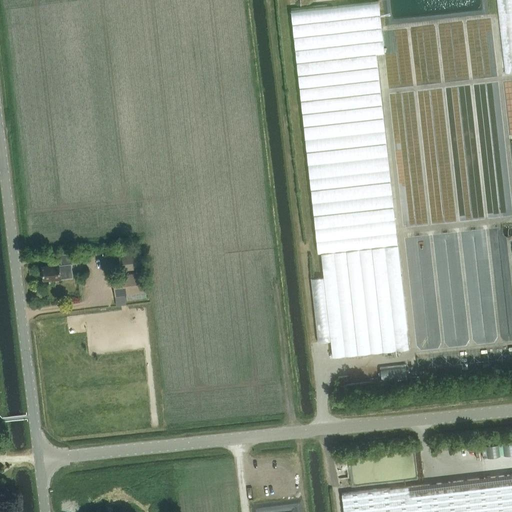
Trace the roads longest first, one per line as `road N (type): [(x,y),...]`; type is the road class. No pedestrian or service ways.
road 1 (unclassified): [(39,459),(511,411)]
road 2 (tertiary): [(39,459),(0,130)]
